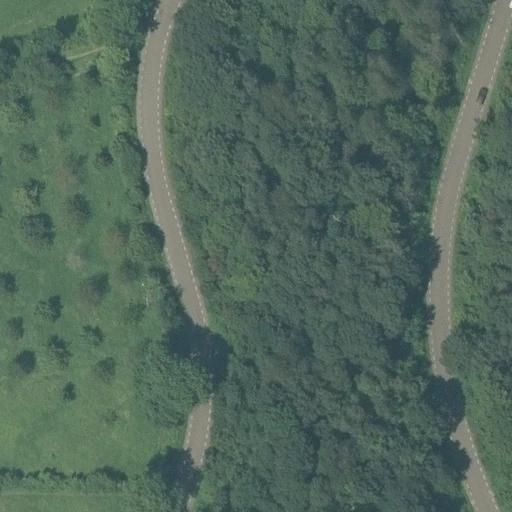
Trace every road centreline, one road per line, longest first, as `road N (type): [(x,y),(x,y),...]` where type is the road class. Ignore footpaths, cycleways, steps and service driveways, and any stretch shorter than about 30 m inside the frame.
road 1 (tertiary): [(505,0),(464,129),(438,254),(451,407),(487,511)]
road 2 (tertiary): [(176,511),(201,399),(188,298),(148,135),(147,70),(170,0)]
